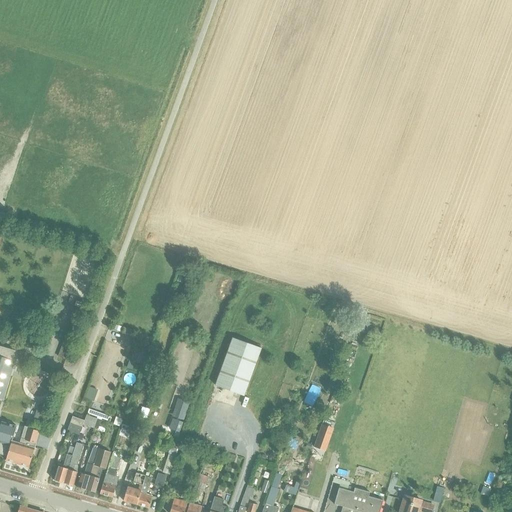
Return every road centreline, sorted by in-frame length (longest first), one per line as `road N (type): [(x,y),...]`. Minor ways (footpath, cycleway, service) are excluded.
road 1 (unclassified): [(79,374),(213,0)]
road 2 (residential): [(36,494),(79,374)]
